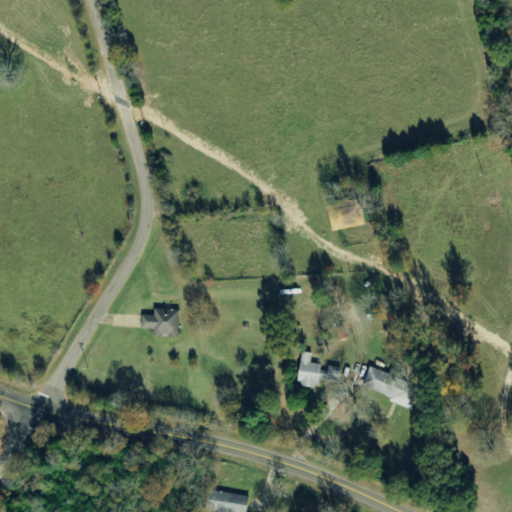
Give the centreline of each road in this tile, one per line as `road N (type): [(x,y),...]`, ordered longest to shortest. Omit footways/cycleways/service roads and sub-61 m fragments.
road 1 (residential): [(91,0),(151,217),(144,248),(34,415)]
road 2 (secondary): [(398,511),(232,447),(51,420),(0,400)]
